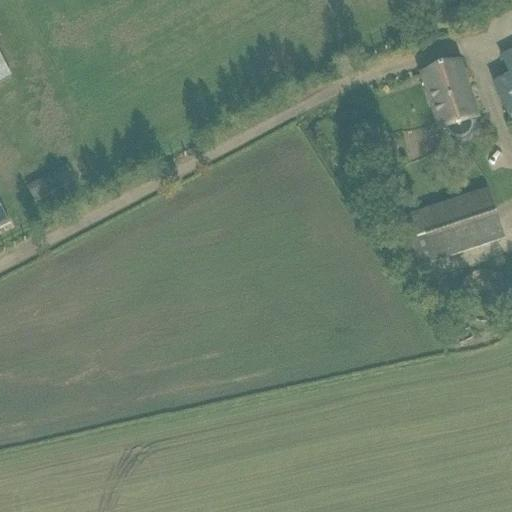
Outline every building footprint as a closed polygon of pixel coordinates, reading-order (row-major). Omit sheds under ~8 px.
[(511,120),(511,52),(501,58),(511,78),(494,87),(511,120)] [(0,57),(0,85),(11,80),(0,57)] [(460,64),(422,76),(428,95),(440,133),(448,131),(449,135),(451,137),(452,139),(455,140),(457,141),(460,142),(462,141),(465,140),(467,139),(469,137),(470,135),(471,133),(472,130),(472,128),(470,123),(478,121),(466,83),(465,80),(460,64)] [(67,167),(52,175),(60,190),(75,182),(67,167)] [(43,180),(27,187),(35,203),(51,195),(43,180)] [(417,215),(394,222),(411,272),(433,264),(503,241),(492,209),(486,192),(417,215)] [(0,229),(10,225),(0,205),(0,229)] [(436,284),(425,289),(430,300),(441,294),(436,284)]
